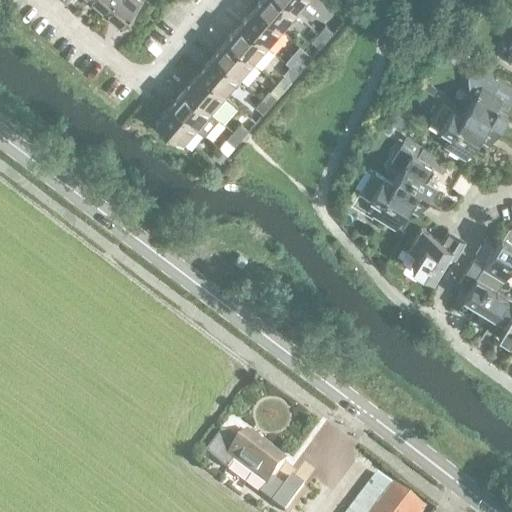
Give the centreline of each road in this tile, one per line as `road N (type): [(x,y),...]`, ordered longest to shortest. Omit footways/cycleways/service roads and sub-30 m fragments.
road 1 (secondary): [(495,511),(0,135)]
road 2 (residential): [(511,190),(477,202),(476,232),(438,306),(455,342),(511,382)]
road 3 (residential): [(44,0),(140,74),(212,0)]
